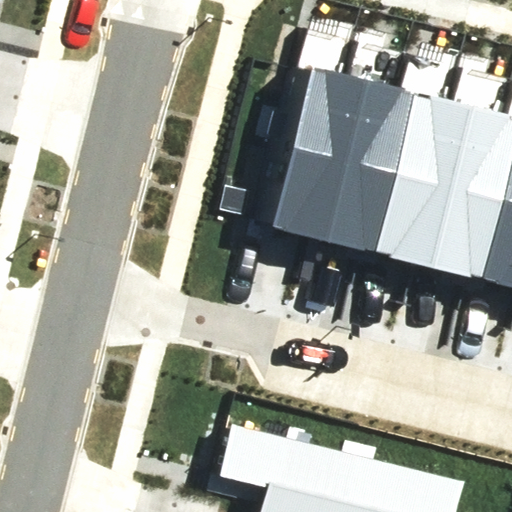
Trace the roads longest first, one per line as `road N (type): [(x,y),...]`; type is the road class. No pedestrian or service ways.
road 1 (residential): [(81,293),(254,334),(302,360),(511,412)]
road 2 (residential): [(81,293),(153,0)]
road 3 (residential): [(25,511),(81,293)]
